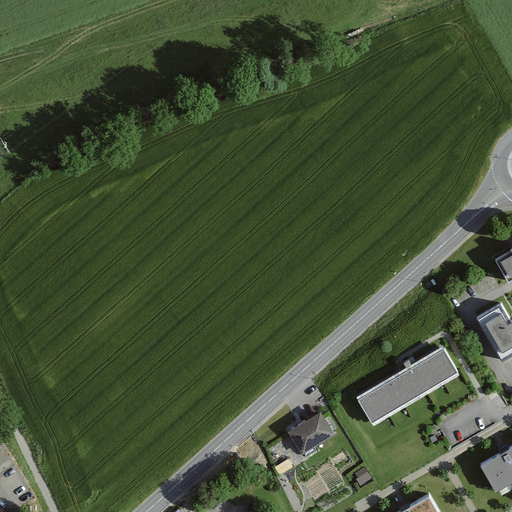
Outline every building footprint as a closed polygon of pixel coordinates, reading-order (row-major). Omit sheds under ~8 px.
[(511,249),(495,258),(506,279),(511,276),(511,249)] [(511,311),(508,304),(486,316),(508,354),(511,351),(511,311)] [(463,370),(447,343),(362,394),(378,421),(463,370)] [(327,408),(290,429),(303,452),(340,431),(327,408)] [(511,445),(485,461),(501,489),(511,482),(511,445)] [(289,458),(276,465),(281,473),(294,466),(289,458)] [(368,472),(358,477),(361,482),(371,476),(368,472)] [(445,511),(434,492),(398,511),(445,511)]
